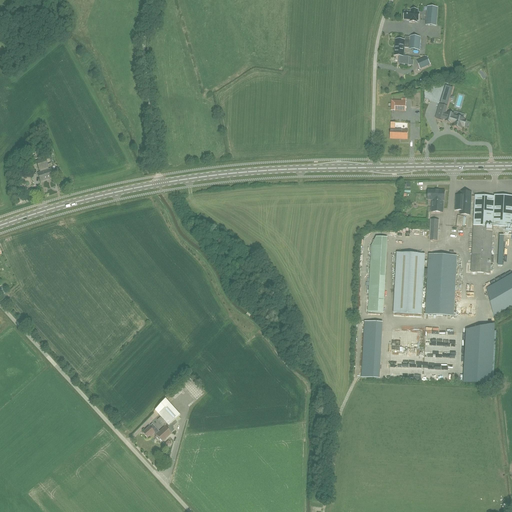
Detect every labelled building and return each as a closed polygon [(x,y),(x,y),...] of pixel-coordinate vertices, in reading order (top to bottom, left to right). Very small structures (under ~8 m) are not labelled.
[(428,7),(427,11),(426,25),(436,26),(437,8),(428,7)] [(419,21),(419,18),(419,13),(418,13),(418,10),(411,10),(411,12),(404,11),(404,20),(410,20),(410,22),(417,22),(417,21),(419,21)] [(396,40),(395,48),(400,49),(400,46),(404,46),(404,48),(409,48),(409,50),(419,50),(420,37),(410,36),(410,41),(405,41),(405,40),(396,40)] [(403,57),(404,48),(404,46),(400,46),(400,49),(395,48),(395,56),(399,56),(399,64),(402,64),(402,65),(403,65),(409,65),(409,57),(403,57)] [(430,65),(427,57),(417,61),(420,69),(430,65)] [(445,85),(440,103),(447,105),(453,88),(445,85)] [(406,111),(406,101),(392,101),(391,111),(406,111)] [(457,117),(458,113),(454,112),(453,114),(448,113),(448,114),(445,113),(447,107),(440,105),(435,118),(443,120),(443,119),(446,120),(446,121),(451,123),(454,123),(453,127),(461,129),(462,126),(464,127),(466,121),(464,120),(464,119),(457,117)] [(411,141),(422,141),(422,115),(411,115),(411,141)] [(391,130),(390,139),(407,139),(408,131),(391,130)] [(49,170),(47,164),(45,158),(36,161),(39,170),(41,169),(42,172),(38,174),(41,181),(53,177),(51,169),(49,170)] [(444,201),(445,192),(439,191),(439,192),(428,191),(428,200),(432,201),(431,212),(443,213),(443,201),(444,201)] [(473,201),(473,197),(471,197),(471,192),(462,192),(461,196),(456,196),(455,211),(460,211),(460,215),(470,215),(471,201),(473,201)] [(473,197),(473,201),(475,201),(472,256),(471,273),(490,274),(491,263),(494,263),(494,257),(491,257),(493,227),(511,228),(511,196),(495,196),(495,197),(475,196),(475,197),(473,197)] [(438,241),(439,220),(431,220),(429,241),(438,241)] [(424,270),(425,255),(397,253),(394,314),(422,315),(424,278),(428,278),(426,315),(454,317),(457,256),(429,255),(428,270),(424,270)] [(494,317),(511,307),(511,274),(487,289),(494,317)] [(368,312),(383,313),(385,283),(370,282),(368,312)] [(495,324),(466,330),(463,383),(491,385),(495,324)] [(178,423),(177,422),(181,418),(179,416),(180,416),(165,399),(155,410),(166,423),(163,425),(165,427),(159,432),(156,435),(159,439),(160,439),(162,442),(175,430),(173,427),(178,423)] [(156,435),(159,432),(152,424),(149,427),(143,433),(147,438),(150,435),(151,436),(153,434),(155,433),(156,435)]
